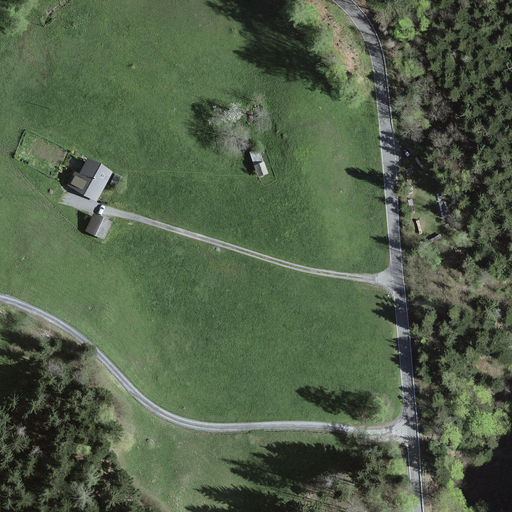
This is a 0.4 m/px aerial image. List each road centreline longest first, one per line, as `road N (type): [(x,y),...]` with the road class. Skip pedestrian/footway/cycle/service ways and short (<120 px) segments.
road 1 (tertiary): [(341,0),(369,33),(382,89),(419,511)]
road 2 (track): [(0,298),(79,337),(175,419),(412,435)]
road 3 (track): [(80,203),(292,267),(398,280)]
